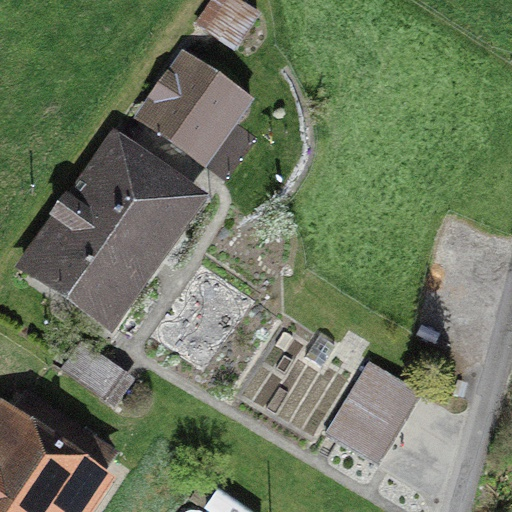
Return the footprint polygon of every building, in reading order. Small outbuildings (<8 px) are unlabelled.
[(236,0),(220,0),(203,26),(239,50),(261,17),(236,0)] [(151,96),(167,107),(153,129),(196,158),(225,114),(236,121),(250,101),(179,54),(151,96)] [(198,192),(161,165),(153,176),(110,145),(29,256),(110,315),(198,192)] [(137,380),(89,345),(69,371),(117,406),(137,380)] [(331,437),(384,468),(428,393),(375,362),(331,437)] [(0,511),(76,511),(104,471),(25,417),(0,453),(0,511)]
